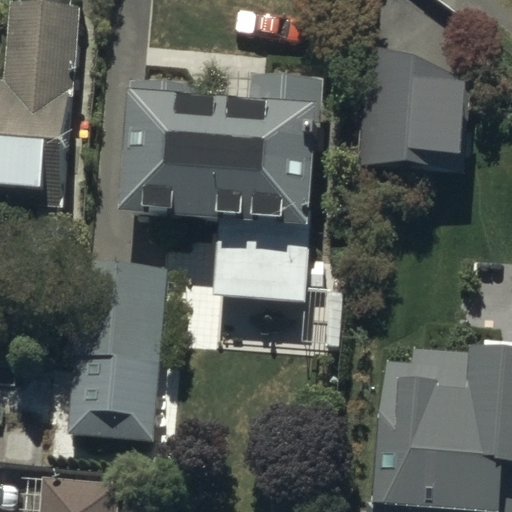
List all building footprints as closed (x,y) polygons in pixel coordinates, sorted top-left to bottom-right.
[(26,15),(12,14),(10,93),(0,92),(0,217),(64,220),(68,80),(77,80),(79,23),(71,23),(72,6),(26,5),(26,15)] [(466,92),(369,56),(366,177),(464,180),(466,92)] [(207,94),(134,92),(130,238),(218,240),(216,312),(329,315),(328,355),(344,355),(345,300),(334,299),(335,283),(310,283),(311,246),(319,246),(320,176),(334,176),(336,113),(327,113),(327,89),(252,87),(252,118),(206,117),(207,94)] [(158,452),(169,282),(82,276),(70,446),(158,452)] [(482,361),(414,359),(413,376),(385,375),(381,511),(511,511),(511,368),(482,368),(482,361)] [(120,511),(122,495),(46,492),(45,511),(120,511)]
